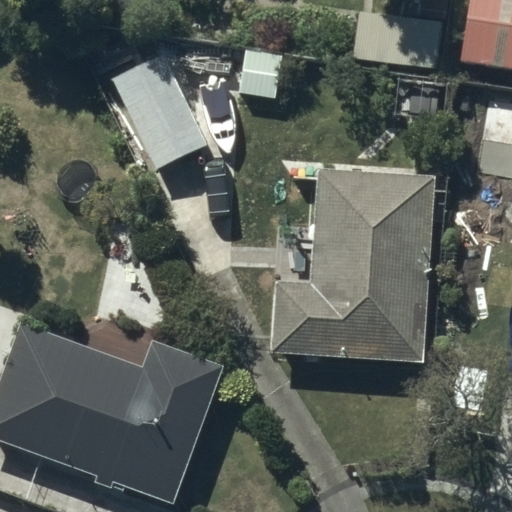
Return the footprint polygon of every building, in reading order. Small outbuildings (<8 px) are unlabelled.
[(511,0),(473,0),(464,57),(511,64),(511,0)] [(446,20),(353,14),(350,61),(443,67),(446,20)] [(118,79),(160,169),(200,150),(158,60),(118,79)] [(427,182),(326,174),(317,289),(280,286),(275,346),(414,356),(427,182)] [(147,376),(21,332),(0,390),(0,435),(166,494),(210,371),(155,351),(147,376)]
